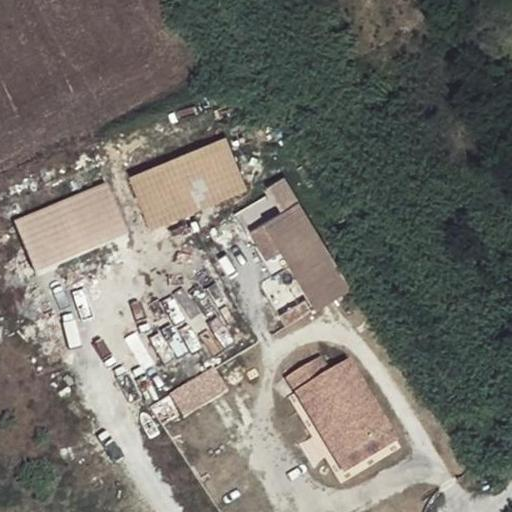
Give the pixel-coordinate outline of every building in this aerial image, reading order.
[(236,144),(144,184),(164,230),(256,190),(236,144)] [(108,180),(14,221),(37,273),(130,233),(108,180)] [(246,226),(281,206),(273,191),(237,211),(246,226)] [(353,295),(300,210),(266,231),(319,316),(353,295)] [(187,417),(234,389),(219,364),(172,392),(187,417)] [(393,437),(351,369),(333,381),(323,366),(290,386),(300,402),(310,396),(333,435),(351,463),(393,437)] [(351,463),(333,435),(323,440),(348,480),(400,448),(393,437),(351,463)]
